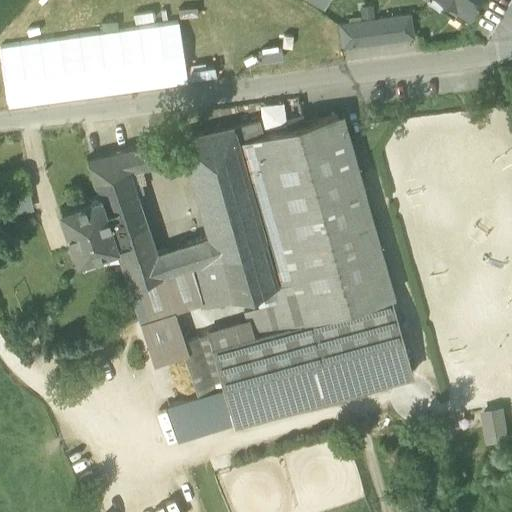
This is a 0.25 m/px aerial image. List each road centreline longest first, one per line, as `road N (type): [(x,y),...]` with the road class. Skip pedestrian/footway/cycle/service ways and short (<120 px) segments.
road 1 (unclassified): [(511,46),(0,123)]
road 2 (track): [(0,323),(31,375),(96,410)]
